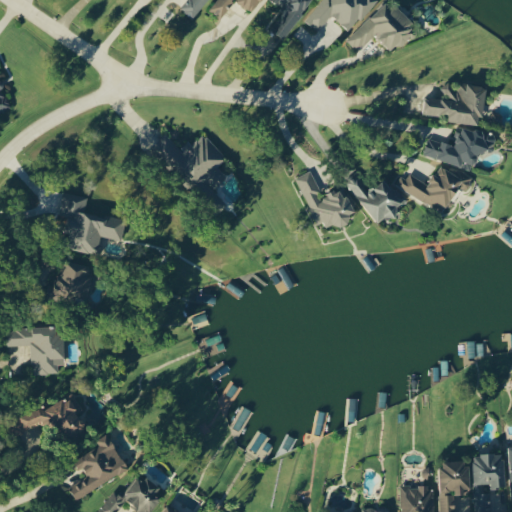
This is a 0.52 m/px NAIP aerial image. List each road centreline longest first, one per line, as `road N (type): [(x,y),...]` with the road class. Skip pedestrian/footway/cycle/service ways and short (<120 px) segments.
road 1 (residential): [(0,166),(65,114),(135,90),(211,87),(322,106)]
road 2 (residential): [(135,90),(77,34),(25,0)]
